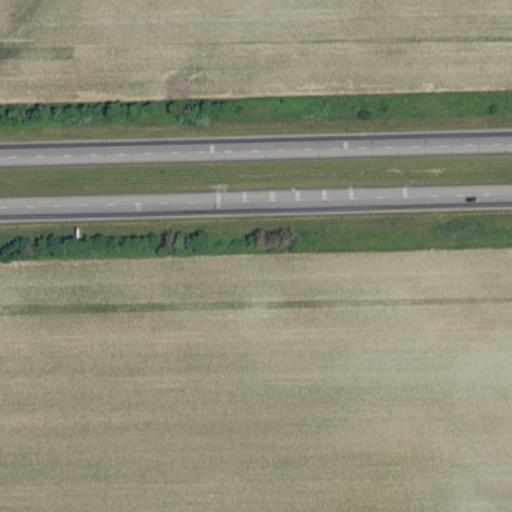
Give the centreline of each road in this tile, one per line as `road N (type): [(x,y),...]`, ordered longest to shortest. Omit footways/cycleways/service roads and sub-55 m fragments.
road 1 (motorway): [(511,143),(0,156)]
road 2 (motorway): [(0,207),(511,194)]
